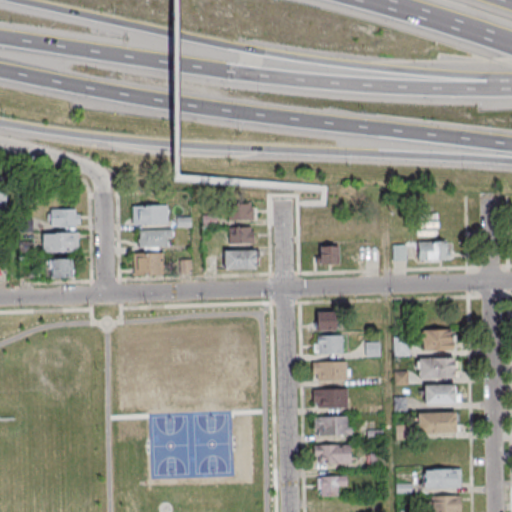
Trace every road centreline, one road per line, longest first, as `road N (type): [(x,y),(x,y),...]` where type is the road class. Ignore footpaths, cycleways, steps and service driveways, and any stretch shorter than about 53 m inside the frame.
road 1 (motorway): [(0,68),(156,99),(511,143)]
road 2 (motorway): [(0,35),(303,79),(511,84)]
road 3 (motorway): [(0,122),(174,144),(511,159)]
road 4 (residential): [(511,281),(0,298)]
road 5 (motorway): [(23,0),(257,50),(511,79)]
road 6 (residential): [(496,511),(490,198)]
road 7 (residential): [(289,511),(283,203)]
road 8 (motorway): [(379,0),(511,41)]
road 9 (residential): [(101,174),(107,294)]
